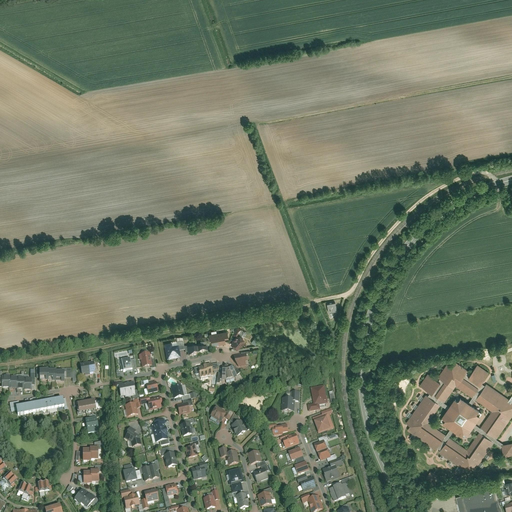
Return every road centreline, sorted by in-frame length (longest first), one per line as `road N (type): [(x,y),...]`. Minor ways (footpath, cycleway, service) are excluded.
road 1 (secondary): [(511,180),(469,194),(428,223),(392,264),(371,308),(362,358),(365,414),(403,511)]
road 2 (residential): [(185,476),(161,370),(222,354)]
